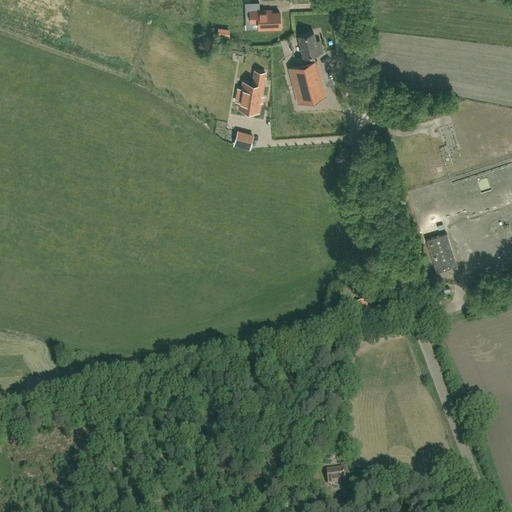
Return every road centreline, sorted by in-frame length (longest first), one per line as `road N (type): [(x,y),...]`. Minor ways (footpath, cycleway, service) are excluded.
road 1 (track): [(0,424),(419,327)]
road 2 (unclassified): [(417,320),(363,198),(339,0)]
road 3 (unclassified): [(485,511),(417,320)]
road 4 (track): [(288,511),(355,345)]
